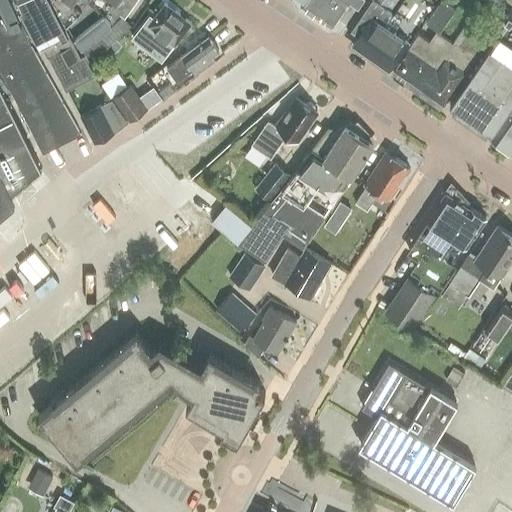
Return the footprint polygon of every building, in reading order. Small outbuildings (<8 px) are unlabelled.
[(0,0),(0,67),(43,152),(81,133),(31,44),(10,0),(0,0)] [(16,0),(21,9),(20,9),(40,49),(51,44),(55,51),(47,55),(65,90),(69,89),(94,75),(89,64),(84,55),(80,57),(65,28),(65,29),(50,0),(16,0)] [(76,0),(55,0),(66,20),(76,13),(81,5),(76,0)] [(76,0),(81,5),(76,13),(66,20),(75,36),(82,44),(112,21),(123,9),(133,16),(143,3),(139,0),(76,0)] [(293,0),(298,10),(328,30),(339,32),(339,31),(345,22),(360,0),(293,0)] [(436,0),(362,0),(346,23),(359,32),(353,40),(389,66),(408,38),(409,39),(436,0)] [(438,0),(426,18),(440,28),(456,5),(448,0),(438,0)] [(160,59),(169,48),(170,49),(191,23),(165,2),(153,18),(150,15),(132,38),(160,59)] [(492,133),(510,107),(511,103),(511,15),(507,12),(501,21),(511,28),(511,34),(502,28),(450,104),(455,107),(453,110),(486,133),(488,130),(492,133)] [(91,63),(131,25),(122,16),(101,36),(83,52),(91,63)] [(453,43),(436,31),(429,41),(418,34),(394,69),(444,103),(475,58),(487,40),(465,25),(453,43)] [(166,67),(177,81),(192,70),(195,73),(214,58),(212,54),(218,49),(209,36),(166,67)] [(246,127),(288,87),(264,61),(222,101),(246,127)] [(0,214),(16,201),(12,194),(42,168),(0,82),(0,214)] [(147,108),(130,83),(112,96),(130,120),(147,108)] [(158,92),(164,99),(174,91),(169,84),(158,92)] [(305,128),(317,110),(315,109),(314,106),(309,102),(306,103),(297,97),(287,112),(285,110),(275,125),(268,120),(252,143),(271,156),(287,133),(296,140),(299,136),(302,136),(306,131),(305,128)] [(98,140),(115,132),(128,122),(112,99),(101,105),(107,116),(90,124),(98,140)] [(511,103),(510,107),(492,133),(490,136),(510,149),(511,150),(511,103)] [(339,134),(330,128),(237,242),(266,261),(283,234),(303,247),(308,239),(309,240),(373,142),(345,124),(339,134)] [(214,127),(184,155),(201,172),(230,144),(214,127)] [(366,185),(355,202),(367,210),(378,193),(390,201),(399,187),(398,183),(409,166),(386,151),(365,184),(366,185)] [(255,187),(269,199),(290,173),(275,162),(255,187)] [(446,192),(427,220),(428,221),(409,250),(421,259),(415,269),(439,285),(452,266),(440,258),(454,237),(467,246),(486,217),(471,207),(471,208),(446,192)] [(340,200),(332,213),(343,220),(351,208),(340,200)] [(469,295),(487,267),(501,276),(511,260),(511,234),(497,225),(477,255),(470,251),(450,282),(469,295)] [(300,256),(287,248),(272,274),(310,297),(330,263),(305,248),(300,256)] [(229,275),(248,287),(263,264),(245,252),(229,275)] [(387,310),(412,327),(417,318),(433,295),(408,279),(387,310)] [(216,310),(240,331),(257,313),(232,291),(216,310)] [(511,321),(511,311),(502,304),(499,309),(485,329),(484,331),(499,341),(500,339),(511,321)] [(249,334),(244,343),(257,356),(264,344),(278,352),(296,321),(270,306),(263,318),(265,319),(254,337),(249,334)] [(78,459),(170,383),(171,382),(169,380),(173,376),(183,388),(190,392),(193,393),(186,406),(198,413),(201,409),(214,417),(212,421),(239,437),(265,392),(256,387),(260,381),(209,352),(201,366),(160,342),(152,349),(137,331),(53,400),(54,401),(39,414),(78,460),(78,459)] [(456,400),(389,360),(362,405),(378,415),(360,443),(453,500),(475,464),(433,439),(456,400)] [(453,366),(445,380),(456,386),(464,373),(453,366)] [(38,469),(28,488),(44,495),(53,476),(38,469)] [(89,490),(83,501),(94,507),(100,496),(89,490)]
